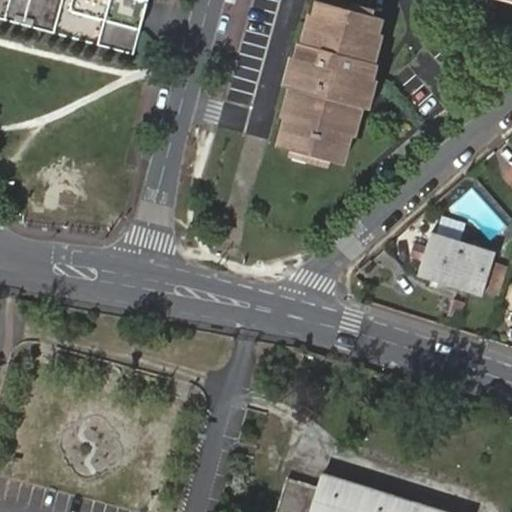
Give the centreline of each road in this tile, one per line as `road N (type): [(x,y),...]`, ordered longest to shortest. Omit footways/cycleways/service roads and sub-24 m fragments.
road 1 (residential): [(511,105),(285,311)]
road 2 (residential): [(139,280),(217,0)]
road 3 (secondary): [(511,382),(285,311)]
road 4 (unknown): [(299,0),(257,162)]
road 5 (secondary): [(285,311),(139,280)]
road 6 (secondary): [(139,280),(0,261)]
